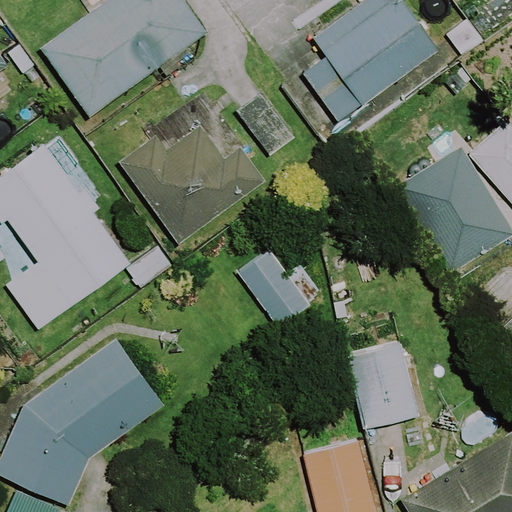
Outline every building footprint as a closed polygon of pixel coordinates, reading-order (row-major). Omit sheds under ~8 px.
[(205,27),(184,0),(94,0),(36,42),(86,112),(152,64),(163,79),(194,56),(184,42),(205,27)] [(438,46),(403,0),(354,0),(310,33),(323,51),(299,68),(335,116),(358,99),(361,102),(438,46)] [(293,133),(261,88),(234,107),(266,152),(293,133)] [(447,133),(419,99),(374,137),(402,171),(447,133)] [(511,123),(505,116),(465,149),(511,204),(511,123)] [(152,129),(114,157),(177,239),(262,174),(237,141),(221,152),(196,120),(164,144),(152,129)] [(76,188),(40,139),(0,167),(0,216),(3,215),(34,256),(2,280),(34,324),(127,257),(90,207),(96,202),(83,184),(76,188)] [(511,230),(511,229),(459,141),(393,180),(447,269),(511,230)] [(309,301),(267,245),(234,269),(276,325),(309,301)] [(0,442),(0,471),(15,478),(1,511),(54,511),(61,499),(66,501),(87,454),(161,400),(113,333),(19,399),(0,442)] [(417,411),(399,338),(342,352),(360,425),(417,411)] [(511,511),(511,427),(510,425),(396,492),(408,511),(511,511)] [(366,511),(374,510),(355,437),(299,451),(314,511),(366,511)]
